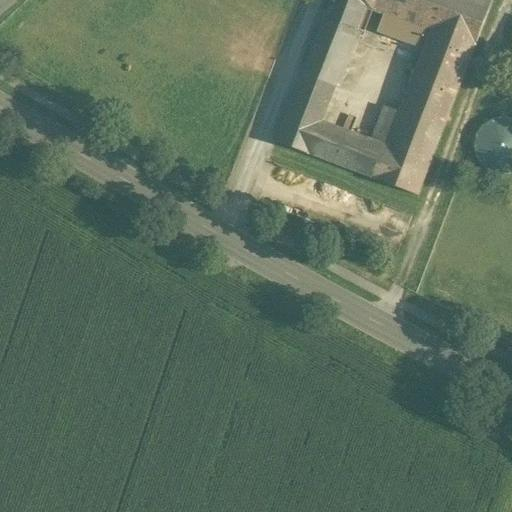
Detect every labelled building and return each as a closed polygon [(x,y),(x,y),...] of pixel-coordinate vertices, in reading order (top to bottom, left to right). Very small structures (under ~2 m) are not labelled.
[(367,8),(345,0),(333,0),(327,18),(358,29),(367,8)] [(345,0),(367,8),(374,11),(377,0),(345,0)] [(432,32),(475,49),(493,0),(377,0),(374,11),(432,32)] [(358,29),(327,18),(305,72),(337,84),(358,29)] [(410,91),(453,108),(475,49),(432,32),(410,91)] [(337,84),(305,72),(299,87),(331,100),(337,84)] [(331,100),(299,87),(277,142),(309,155),(322,121),(331,100)] [(388,146),(375,179),(418,195),(453,108),(410,91),(401,113),(388,146)] [(388,146),(401,113),(384,106),(371,140),(388,146)] [(511,119),(510,119),(502,118),(494,119),(487,123),(481,129),(477,136),(475,144),(475,152),(478,159),(482,166),(489,171),(496,174),(505,175),(511,173),(511,119)] [(371,140),(322,121),(309,155),(375,179),(388,146),(371,140)] [(404,228),(409,207),(306,180),(298,211),(392,236),(395,225),(404,228)]
